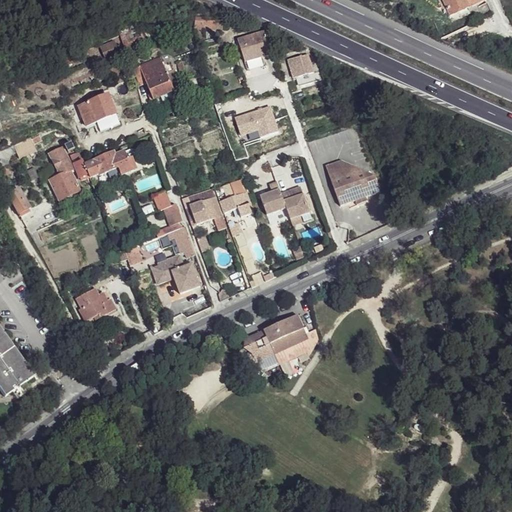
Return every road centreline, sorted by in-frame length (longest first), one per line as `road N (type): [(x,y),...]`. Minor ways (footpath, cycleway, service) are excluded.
road 1 (secondary): [(511,182),(190,329),(0,463)]
road 2 (motorway): [(245,0),(511,120)]
road 3 (motorway): [(511,85),(319,0)]
road 4 (unknown): [(282,85),(345,257)]
